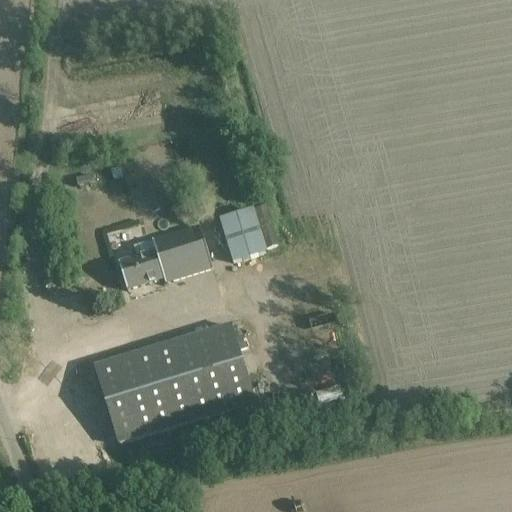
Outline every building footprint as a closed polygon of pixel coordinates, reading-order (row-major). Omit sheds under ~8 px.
[(109,172),(69,182),(72,191),(112,181),(109,172)] [(214,217),(207,192),(191,197),(197,221),(214,217)] [(254,213),(221,223),(234,265),(268,254),(267,253),(281,248),(268,208),(254,213)] [(128,293),(147,287),(165,282),(166,286),(214,271),(200,229),(153,244),(134,250),(138,261),(120,267),(128,293)] [(211,420),(256,406),(232,328),(97,370),(121,448),(211,420)] [(236,341),(239,353),(249,350),(245,338),(236,341)] [(298,394),(306,419),(357,404),(343,358),(292,374),(298,394)]
